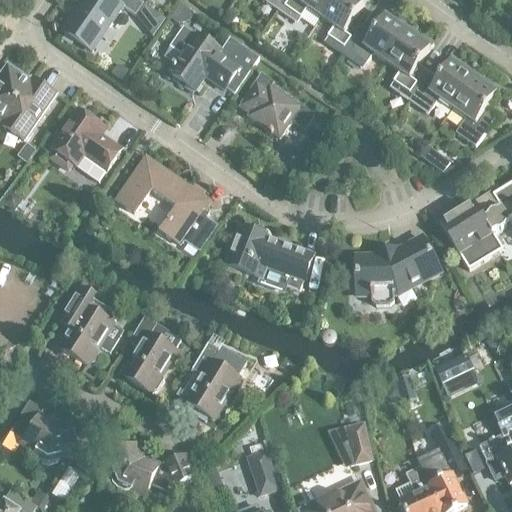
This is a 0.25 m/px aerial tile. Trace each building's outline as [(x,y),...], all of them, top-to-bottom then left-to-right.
[(136,18),(144,6),(134,0),(86,0),(63,34),(93,54),(123,9),(136,18)] [(278,13),(287,0),(261,0),(261,2),(278,13)] [(321,21),(335,0),(287,0),(278,13),(295,25),(299,19),(301,21),(308,11),(321,21)] [(344,59),(360,35),(350,29),(368,3),(363,0),(335,0),(321,21),(335,30),(328,40),(331,42),(327,48),(344,59)] [(180,4),(172,19),(187,26),(195,11),(180,4)] [(387,66),(410,32),(387,16),(369,42),(360,35),(344,59),(360,70),(364,65),(367,67),(374,57),(387,66)] [(229,42),(221,54),(197,37),(196,38),(183,29),(170,49),(183,58),(170,76),(195,94),(205,79),(226,93),(227,92),(235,98),(260,61),(230,40),(229,42)] [(409,104),(425,81),(415,74),(433,48),(410,32),(387,66),(400,75),(393,85),(396,87),(392,92),(409,104)] [(453,112),(476,78),(453,62),(436,88),(425,81),(409,104),(426,116),(430,110),(433,112),(440,102),(453,112)] [(24,144),(56,97),(34,82),(31,87),(8,71),(0,82),(0,120),(5,124),(2,128),(24,144)] [(315,118),(271,88),(272,86),(261,78),(241,107),(251,114),(247,120),(280,143),(292,125),(305,133),(315,118)] [(476,78),(453,112),(467,121),(460,131),(463,133),(459,138),(476,150),(492,127),(482,120),(499,94),(476,78)] [(69,176),(75,168),(77,169),(85,158),(107,174),(122,152),(99,137),(104,130),(79,113),(52,152),(54,154),(49,162),(69,176)] [(440,157),(432,167),(443,176),(451,165),(440,157)] [(201,256),(220,228),(208,220),(210,217),(205,213),(211,204),(201,198),(201,194),(197,191),(194,193),(146,160),(116,204),(134,216),(151,192),(179,211),(163,236),(181,248),(184,244),(201,256)] [(511,186),(494,198),(496,202),(479,212),(476,209),(443,230),(470,274),(504,253),(494,236),(510,226),(511,229),(511,186)] [(300,295),(314,258),(240,230),(226,267),(256,278),(260,267),(289,278),(285,289),(300,295)] [(409,292),(441,276),(422,241),(403,252),(404,254),(398,257),(396,254),(378,260),(378,263),(372,264),(372,261),(357,262),(358,299),(372,299),(372,305),(376,310),(391,309),(395,305),(395,296),(398,296),(408,291),(409,292)] [(110,355),(124,332),(113,326),(118,318),(93,303),(95,300),(83,293),(66,319),(78,326),(61,353),(86,369),(87,368),(89,369),(94,367),(101,357),(99,351),(98,350),(99,349),(110,355)] [(162,377),(183,343),(146,320),(130,347),(140,353),(124,381),(150,397),(151,395),(152,396),(158,394),(164,384),(162,378),(162,377)] [(222,351),(220,355),(208,347),(177,398),(188,404),(186,407),(191,410),(188,415),(205,425),(208,421),(213,424),(240,381),(239,380),(247,366),(222,351)] [(436,372),(447,394),(462,387),(458,380),(474,373),(466,358),(436,372)] [(413,377),(396,379),(399,402),(415,400),(413,377)] [(507,444),(511,452),(498,458),(486,464),(495,484),(507,478),(511,487),(511,486),(511,402),(490,413),(505,445),(507,444)] [(61,458),(75,455),(68,424),(52,428),(38,420),(42,414),(29,406),(10,435),(22,443),(20,446),(34,455),(33,456),(36,463),(42,466),(49,467),(56,466),(61,458)] [(373,463),(367,428),(350,431),(357,466),(373,463)] [(445,459),(459,452),(447,428),(433,434),(445,459)] [(165,493),(168,487),(174,490),(184,485),(194,478),(186,458),(158,469),(144,463),(138,448),(108,459),(114,474),(112,475),(111,482),(113,488),(118,493),(125,495),(132,494),(132,493),(147,499),(152,488),(165,493)] [(485,471),(476,453),(465,458),(474,476),(485,471)] [(282,493),(268,455),(249,462),(262,500),(282,493)] [(430,491),(440,511),(460,511),(466,509),(451,477),(450,478),(448,475),(443,478),(434,460),(420,467),(421,469),(420,470),(429,488),(428,488),(430,491)] [(402,511),(440,511),(430,491),(428,488),(429,488),(420,470),(407,476),(412,488),(398,495),(403,504),(400,506),(402,511)] [(64,475),(52,495),(63,501),(75,481),(64,475)] [(372,511),(360,486),(320,505),(322,511),(372,511)] [(10,491),(2,503),(1,503),(0,504),(0,511),(18,511),(26,501),(10,491)] [(41,511),(50,500),(37,491),(29,504),(41,511)]
